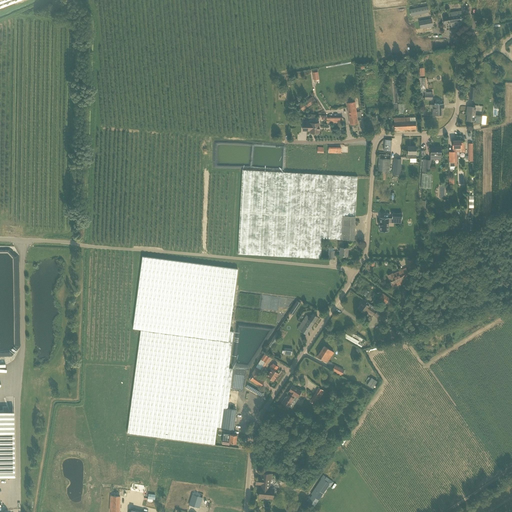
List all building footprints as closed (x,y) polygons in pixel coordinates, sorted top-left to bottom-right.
[(0,0),(0,8),(20,0),(0,0)] [(411,16),(429,12),(428,5),(410,9),(411,16)] [(463,21),(462,14),(457,15),(457,12),(448,13),(448,16),(443,17),(444,24),(463,21)] [(432,19),(419,21),(420,29),(433,27),(432,19)] [(399,102),(396,74),(388,75),(390,95),(391,95),(391,97),(391,99),(392,104),(393,104),(393,111),(397,110),(397,103),(399,102)] [(301,112),(316,101),(312,96),(307,100),(306,100),(297,107),(301,112)] [(388,99),(384,103),(387,108),(392,104),(388,99)] [(361,118),(360,111),(356,112),(355,102),(347,103),(350,124),(358,123),(357,118),(361,118)] [(430,108),(432,108),(432,115),(441,115),(441,108),(444,108),(444,104),(435,104),(434,104),(434,105),(430,105),(430,108)] [(475,115),(475,108),(467,107),(467,111),(468,111),(467,120),(474,121),(473,123),(481,124),(482,116),(475,115)] [(415,117),(410,117),(394,118),(394,122),(394,129),(394,130),(416,129),(415,117)] [(319,133),(319,123),(319,122),(309,122),(309,123),(303,123),(303,131),(310,131),(310,133),(319,133)] [(385,139),(384,151),(391,152),(392,140),(385,139)] [(465,152),(464,147),(464,142),(461,143),(461,140),(453,141),(453,144),(452,144),(452,148),(453,148),(453,152),(449,152),(449,162),(457,162),(456,152),(465,152)] [(416,158),(416,154),(416,146),(407,146),(407,153),(406,153),(406,158),(416,158)] [(441,159),(441,156),(441,147),(430,147),(430,156),(430,159),(441,159)] [(377,179),(385,180),(385,174),(389,174),(390,155),(379,154),(377,179)] [(401,159),(394,158),(393,174),(399,175),(401,159)] [(357,176),(352,176),(242,170),(237,254),(321,258),(322,238),(341,239),(342,216),(355,216),(357,176)] [(421,188),(431,188),(432,173),(421,173),(421,188)] [(388,231),(388,220),(394,221),(394,218),(402,219),(402,214),(392,213),(392,218),(379,218),(379,223),(378,226),(379,226),(379,231),(388,231)] [(342,216),(341,239),(354,240),(355,216),(342,216)] [(347,256),(348,248),(344,247),(344,244),(338,243),(338,247),(340,247),(339,255),(347,256)] [(217,427),(221,427),(224,408),(227,408),(232,369),(228,369),(233,331),(230,331),(238,269),(142,257),(133,328),(141,329),(127,433),(215,444),(217,427)] [(401,274),(394,277),(392,273),(387,275),(389,279),(392,286),(395,285),(397,288),(404,285),(401,279),(409,276),(406,268),(400,271),(401,274)] [(393,300),(386,295),(386,296),(382,293),(378,299),(385,304),(386,303),(389,306),(393,300)] [(363,302),(358,308),(364,313),(366,310),(372,314),(375,311),(369,306),(366,304),(368,302),(363,299),(362,301),(363,302)] [(297,301),(290,312),(293,314),(300,303),(297,301)] [(378,308),(374,313),(382,318),(385,314),(378,308)] [(297,328),(306,334),(318,317),(312,313),(309,317),(306,315),(297,328)] [(323,360),(328,353),(330,350),(324,346),(317,356),(323,360)] [(262,370),(270,358),(264,354),(256,367),(261,370),(262,370)] [(272,369),(267,376),(273,380),(278,373),(275,371),(277,368),(271,365),(269,368),(272,369)] [(344,370),(335,365),(332,371),(341,376),(344,370)] [(264,381),(256,376),(254,375),(250,380),(260,386),(264,381)] [(373,388),(377,381),(371,377),(367,384),(373,388)] [(298,397),(301,392),(292,386),(289,391),(291,392),(289,395),(287,394),(282,402),(289,406),(294,398),(293,398),(294,395),(298,397)] [(224,408),(221,427),(221,428),(233,430),(236,409),(227,408),(224,408)] [(10,412),(0,411),(0,477),(15,477),(14,419),(10,419),(10,412)] [(229,439),(224,438),(223,438),(223,441),(229,442),(236,443),(237,435),(230,434),(229,439)] [(256,477),(256,481),(256,484),(258,484),(258,487),(260,488),(259,495),(268,496),(268,498),(273,498),(273,489),(269,488),(270,479),(271,479),(272,474),(261,473),(261,477),(256,477)] [(314,506),(326,488),(328,485),(330,487),(333,482),(324,476),(311,494),(312,495),(308,501),(314,506)] [(112,511),(111,511),(118,511),(120,496),(111,496),(110,511),(112,511)]
